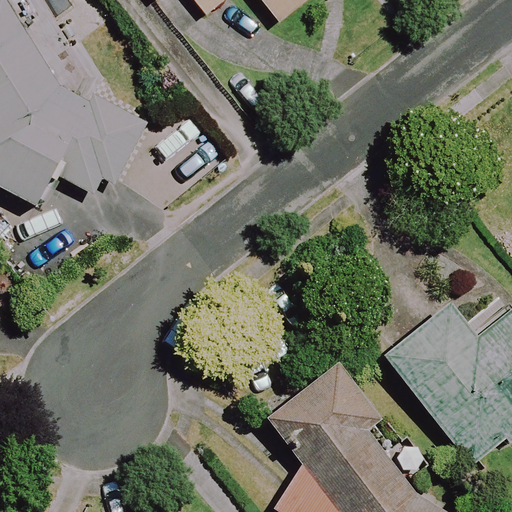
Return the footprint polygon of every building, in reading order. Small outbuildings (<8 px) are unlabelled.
[(105,183),(116,188),(145,130),(57,85),(22,30),(30,24),(14,0),(0,0),(0,191),(39,211),(54,181),(95,201),(105,183)] [(153,0),(157,4),(161,0),(193,0),(207,17),(229,0),(153,0)] [(311,0),(259,0),(280,25),(311,0)] [(511,434),(511,318),(479,344),(453,311),(387,361),(469,468),(511,434)] [(304,463),(281,511),(440,511),(416,497),(368,437),(385,423),(338,364),(269,419),(304,463)]
